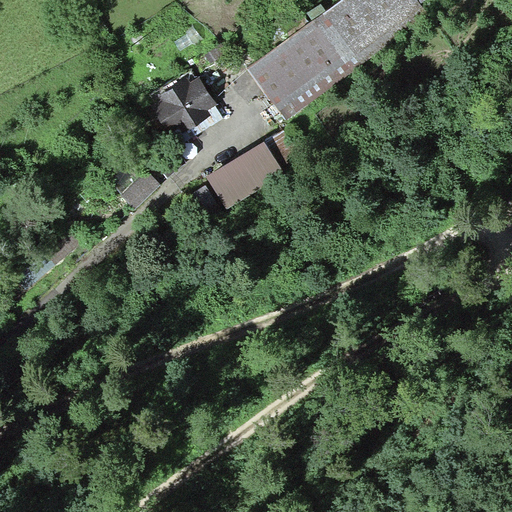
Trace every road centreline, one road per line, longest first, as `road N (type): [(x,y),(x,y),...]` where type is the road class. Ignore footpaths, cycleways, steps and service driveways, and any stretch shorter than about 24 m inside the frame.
road 1 (track): [(0,431),(482,224),(511,220)]
road 2 (track): [(511,238),(141,511)]
road 3 (track): [(264,124),(167,195),(0,344)]
